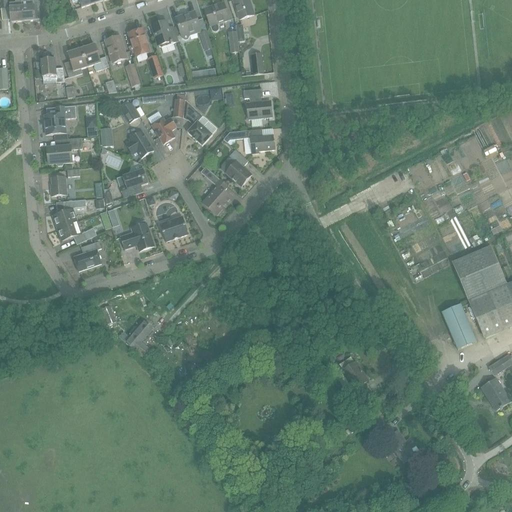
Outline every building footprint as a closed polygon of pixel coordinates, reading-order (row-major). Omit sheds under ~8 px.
[(71,0),(73,4),(79,2),(82,9),(92,6),(89,0),(71,0)] [(236,0),(233,1),(240,21),(254,17),(248,0),(236,0)] [(10,4),(11,24),(23,23),(22,8),(22,3),(21,3),(20,1),(16,2),(15,3),(13,3),(13,4),(10,4)] [(22,8),(23,23),(25,23),(25,25),(30,24),(30,22),(36,22),(34,3),(27,3),(28,7),(22,8)] [(210,27),(211,27),(212,31),(213,32),(214,33),(217,33),(219,31),(219,30),(219,28),(218,25),(229,21),(224,4),(217,6),(218,9),(205,13),(210,27)] [(200,34),(199,31),(200,31),(195,14),(176,20),(181,37),(182,40),(186,41),(188,41),(190,37),(200,34)] [(152,27),(155,37),(159,48),(162,49),(173,46),(173,44),(178,43),(174,28),(168,30),(166,23),(152,27)] [(129,35),(132,44),(136,58),(150,53),(143,30),(129,35)] [(200,35),(206,52),(212,50),(207,33),(200,35)] [(229,34),(231,54),(239,53),(237,33),(229,34)] [(106,42),(109,52),(113,64),(127,60),(120,38),(106,42)] [(95,46),(82,50),(88,69),(94,66),(96,73),(109,69),(106,58),(100,60),(95,46)] [(88,69),(82,50),(68,55),(74,73),(68,74),(69,79),(83,75),(81,71),(88,69)] [(264,75),(261,55),(251,57),(253,77),(264,75)] [(148,61),(154,80),(163,76),(157,57),(148,61)] [(55,60),(41,61),(42,71),(43,78),(43,86),(56,84),(64,84),(64,79),(63,70),(56,70),(55,60)] [(126,69),(132,89),(141,86),(134,66),(126,69)] [(0,70),(0,91),(8,91),(7,71),(0,70)] [(174,81),(179,79),(175,71),(171,73),(174,81)] [(106,84),(109,95),(117,94),(113,82),(106,84)] [(66,89),(68,100),(76,99),(74,88),(66,89)] [(247,105),(249,121),(272,119),(271,103),(262,103),(261,99),(263,99),(262,91),(243,93),(244,101),(250,100),(250,105),(247,105)] [(174,118),(183,119),(185,102),(176,101),(174,118)] [(185,102),(183,119),(189,122),(194,127),(188,134),(193,139),(197,143),(203,148),(212,137),(212,136),(216,131),(217,130),(204,118),(203,118),(197,113),(185,102)] [(121,111),(130,125),(140,119),(131,105),(121,111)] [(45,117),(46,137),(66,135),(65,121),(76,120),(75,108),(56,109),(57,116),(45,117)] [(155,115),(157,120),(169,115),(166,109),(155,115)] [(152,128),(164,146),(175,139),(171,133),(176,129),(171,120),(165,123),(164,121),(152,128)] [(230,134),(224,141),(228,144),(230,142),(250,140),(252,156),(259,155),(259,153),(275,152),(275,142),(274,142),(274,137),(263,138),(262,131),(247,133),(230,134)] [(137,153),(141,160),(154,152),(142,134),(130,141),(131,143),(127,146),(133,156),(137,153)] [(99,137),(90,139),(92,146),(100,144),(99,137)] [(57,165),(58,168),(63,167),(64,165),(72,164),(71,152),(83,151),(82,140),(64,141),(64,148),(48,150),(49,166),(57,165)] [(226,175),(242,189),(252,177),(243,169),(248,163),(235,152),(230,158),(236,163),(226,175)] [(202,205),(217,217),(232,200),(223,193),(228,188),(206,169),(201,174),(217,188),(202,205)] [(120,188),(124,200),(139,194),(137,189),(148,185),(144,171),(123,178),(126,186),(120,188)] [(51,190),(52,198),(67,197),(66,179),(52,180),(53,190),(51,190)] [(110,193),(105,195),(109,205),(114,203),(110,193)] [(75,203),(76,211),(86,210),(86,202),(75,203)] [(53,218),(57,230),(77,223),(73,211),(53,218)] [(114,212),(108,214),(113,229),(119,227),(114,212)] [(160,226),(166,244),(189,236),(183,218),(160,226)] [(82,236),(77,223),(57,230),(62,242),(82,236)] [(133,235),(121,239),(125,251),(137,247),(139,253),(155,248),(147,225),(146,226),(145,223),(138,226),(138,228),(132,231),(133,235)] [(84,234),(87,242),(97,237),(94,230),(84,234)] [(74,259),(79,273),(102,266),(97,252),(102,250),(99,243),(81,249),(83,256),(74,259)] [(454,263),(470,301),(487,339),(511,328),(511,284),(508,286),(492,248),(454,263)] [(107,302),(95,306),(98,313),(102,322),(106,320),(108,327),(116,323),(110,307),(107,302)] [(462,306),(443,314),(459,351),(478,343),(462,306)] [(123,342),(142,359),(150,351),(141,343),(153,329),(142,320),(128,337),(123,334),(119,339),(123,342)] [(511,362),(509,357),(498,364),(489,369),(494,377),(511,365),(511,362)] [(357,399),(357,400),(358,399),(358,398),(368,392),(363,385),(368,382),(356,364),(355,364),(351,358),(339,366),(343,372),(342,372),(354,391),(351,392),(356,400),(357,399)] [(496,380),(490,384),(482,389),(496,413),(510,404),(496,380)] [(377,414),(369,419),(375,426),(379,432),(374,436),(377,441),(391,432),(387,427),(386,427),(384,423),(377,414)] [(386,440),(398,457),(403,465),(419,454),(410,440),(406,443),(398,432),(386,440)]
